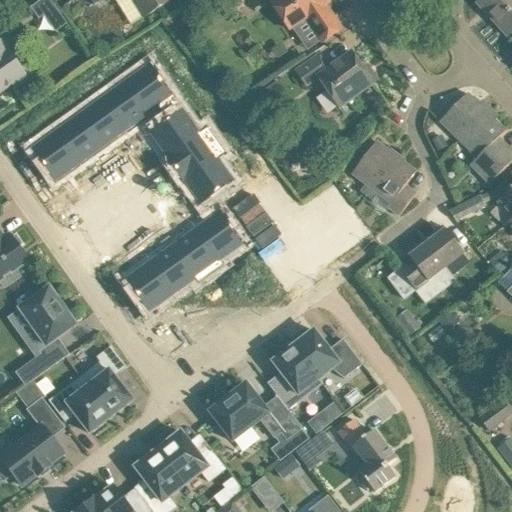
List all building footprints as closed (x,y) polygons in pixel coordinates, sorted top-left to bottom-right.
[(49,0),(41,0),(31,7),(39,18),(43,16),(55,7),(49,0)] [(132,0),(144,18),(171,1),(170,0),(132,0)] [(274,0),(271,3),(289,30),(305,19),(322,43),(342,29),(326,6),(330,3),(327,0),(274,0)] [(511,0),(481,0),(477,4),(507,36),(511,31),(511,0)] [(0,93),(12,85),(14,88),(28,78),(19,66),(22,63),(5,39),(0,41),(0,93)] [(295,72),(306,88),(317,80),(338,109),(378,80),(368,67),(363,70),(351,53),(329,69),(318,55),(295,72)] [(149,65),(125,82),(148,114),(159,107),(168,119),(181,110),(149,65)] [(96,69),(86,76),(91,83),(101,76),(96,69)] [(194,92),(197,90),(204,85),(195,73),(185,81),(194,92)] [(81,90),(91,83),(86,76),(76,83),(81,90)] [(125,82),(101,98),(125,131),(148,114),(125,82)] [(211,94),(204,85),(197,90),(204,99),(211,94)] [(495,114),(485,104),(482,108),(468,94),(440,122),(477,159),(470,166),(490,185),(511,162),(511,151),(499,139),(506,131),(492,118),(495,114)] [(101,98),(78,115),(101,148),(125,131),(101,98)] [(39,109),(44,116),(54,109),(49,102),(39,109)] [(34,123),(44,116),(39,109),(29,117),(34,123)] [(198,134),(181,110),(168,119),(149,133),(166,157),(198,134)] [(78,115),(55,132),(78,164),(101,148),(78,115)] [(230,134),(237,144),(244,139),(237,129),(230,134)] [(55,132),(31,149),(54,182),(78,164),(55,132)] [(215,157),(198,134),(166,157),(182,181),(215,157)] [(253,151),(244,139),(237,144),(234,146),(243,158),(253,151)] [(360,192),(366,197),(396,157),(376,143),(352,175),(365,185),(360,192)] [(324,166),(335,174),(351,154),(339,145),(324,166)] [(232,181),(215,157),(182,181),(200,205),(232,181)] [(366,197),(372,202),(378,195),(391,204),(388,208),(399,217),(416,194),(406,186),(416,173),(396,157),(366,197)] [(278,188),(284,184),(276,173),(270,177),(278,188)] [(511,173),(495,190),(502,197),(497,202),(511,217),(511,173)] [(450,211),(456,222),(485,207),(480,196),(450,211)] [(244,242),(221,209),(197,226),(220,259),(244,242)] [(197,275),(220,259),(197,226),(174,243),(197,275)] [(425,241),(446,268),(464,254),(445,230),(439,235),(436,232),(425,241)] [(0,281),(0,282),(5,288),(20,277),(15,271),(30,261),(19,246),(22,244),(16,236),(13,238),(11,235),(5,239),(0,232),(0,281)] [(411,261),(399,270),(426,305),(457,282),(446,268),(425,241),(413,249),(416,253),(409,258),(411,261)] [(174,292),(197,275),(174,243),(150,260),(174,292)] [(499,274),(511,263),(511,251),(508,247),(489,261),(499,274)] [(150,309),(174,292),(150,260),(126,277),(150,309)] [(244,275),(234,282),(235,283),(239,289),(249,282),(244,275)] [(229,296),(239,289),(235,283),(234,282),(224,289),(229,296)] [(453,297),(458,304),(477,290),(472,283),(453,297)] [(20,310),(47,347),(76,326),(49,289),(20,310)] [(197,308),(187,315),(192,322),(200,317),(202,315),(197,309),(197,308)] [(395,320),(396,321),(408,336),(409,337),(421,328),(407,311),(400,316),(395,320)] [(181,330),(192,322),(187,315),(185,312),(173,321),(180,331),(181,330)] [(294,346),(293,347),(319,380),(332,370),(344,379),(362,365),(343,340),(329,351),(314,331),(294,346)] [(293,347),(273,363),(281,374),(267,384),(276,396),(288,411),(323,385),(319,380),(293,347)] [(113,376),(124,368),(109,349),(96,359),(100,363),(81,378),(112,418),(133,401),(113,376)] [(26,387),(51,369),(42,355),(16,373),(26,387)] [(75,414),(90,434),(112,418),(81,378),(50,401),(49,400),(48,401),(65,423),(66,422),(65,421),(75,414)] [(302,432),(303,431),(288,411),(276,396),(275,397),(277,399),(265,408),(246,385),(233,395),(232,394),(222,401),(223,402),(210,412),(233,442),(261,420),(274,438),(281,432),(287,440),(300,430),(302,432)] [(64,429),(42,400),(28,410),(41,427),(1,458),(22,486),(37,475),(38,477),(50,468),(49,466),(64,455),(51,438),(64,429)] [(478,419),(490,433),(511,415),(511,413),(502,400),(478,419)] [(334,403),(324,411),(333,422),(343,414),(334,403)] [(353,422),(337,434),(350,452),(352,450),(365,467),(357,473),(361,478),(357,481),(366,493),(370,489),(374,494),(395,478),(386,467),(395,461),(373,432),(365,438),(353,422)] [(181,433),(158,451),(185,486),(202,473),(209,483),(222,472),(208,453),(201,459),(181,433)] [(511,440),(509,437),(495,449),(511,469),(511,440)] [(306,445),(296,453),(310,471),(320,464),(306,445)] [(185,486),(158,451),(135,468),(155,494),(148,499),(157,511),(170,511),(176,508),(169,498),(185,486)] [(281,463),(273,469),(282,481),(290,474),(281,463)] [(232,478),(222,486),(233,499),(242,491),(232,478)] [(94,500),(102,511),(152,511),(135,490),(123,499),(113,487),(95,501),(94,500)] [(340,511),(328,496),(307,511),(340,511)] [(102,511),(94,500),(78,511),(102,511)]
